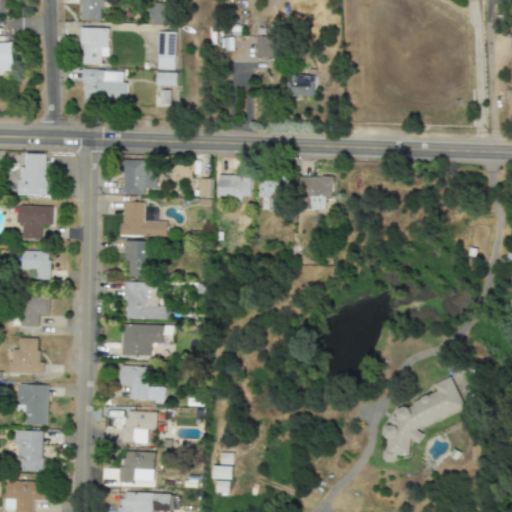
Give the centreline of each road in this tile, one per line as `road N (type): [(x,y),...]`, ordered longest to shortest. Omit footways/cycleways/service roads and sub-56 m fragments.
road 1 (tertiary): [(0,137),(511,151)]
road 2 (residential): [(489,151),(497,222),(468,325),(449,346),(396,370),(371,422),(365,457),(316,511)]
road 3 (tertiary): [(78,511),(84,141)]
road 4 (residential): [(55,140),(49,0)]
